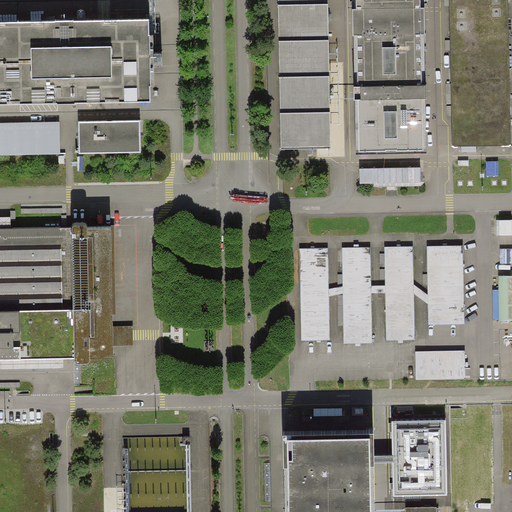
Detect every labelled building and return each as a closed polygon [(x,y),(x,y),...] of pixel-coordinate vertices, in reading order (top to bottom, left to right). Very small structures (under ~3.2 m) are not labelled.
[(325,0),(274,0),(278,150),(329,149),(325,0)] [(417,0),(350,0),(352,150),(420,149),(417,0)] [(504,0),(447,0),(450,148),(507,147),(504,0)] [(146,19),(0,22),(0,103),(148,101),(146,19)] [(75,123),(76,154),(138,153),(138,121),(75,123)] [(0,124),(0,155),(58,154),(57,123),(0,124)] [(73,226),(0,227),(0,357),(75,356),(75,359),(76,361),(77,362),(79,362),(87,362),(89,361),(89,360),(90,359),(90,357),(113,357),(113,344),(133,343),(133,324),(113,324),(113,312),(115,312),(114,227),(111,227),(87,227),(87,226),(87,224),(86,224),(74,224),(73,224),(73,225),(73,226)] [(411,244),(383,244),(383,340),(411,340),(411,244)] [(426,324),(462,324),(462,244),(426,244),(426,324)] [(322,246),(297,246),(298,337),(323,337),(322,246)] [(368,342),(368,246),(342,246),(342,342),(368,342)] [(511,275),(497,276),(497,321),(511,320),(511,275)] [(465,348),(414,348),(414,378),(465,378),(465,348)] [(192,511),(191,436),(122,438),(123,511),(192,511)] [(369,511),(367,438),(280,441),(281,511),(369,511)] [(432,511),(432,503),(402,504),(402,511),(432,511)]
